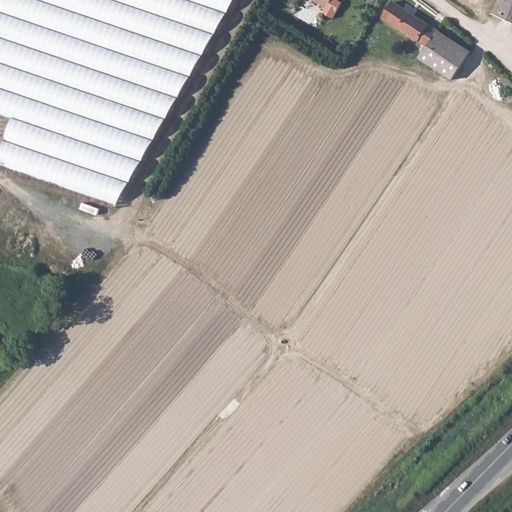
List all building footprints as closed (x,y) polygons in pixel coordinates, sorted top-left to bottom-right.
[(0,0),(0,114),(8,117),(0,142),(0,166),(113,202),(229,0),(0,0)] [(511,22),(511,0),(499,0),(493,13),(511,22)] [(384,19),(427,47),(419,59),(452,80),(470,52),(395,3),(384,19)] [(299,16),(309,21),(312,12),(303,8),(299,16)] [(231,327),(261,344),(274,321),(245,304),(231,327)]
